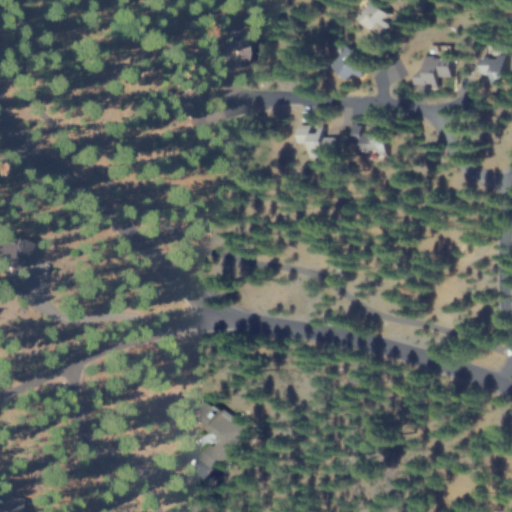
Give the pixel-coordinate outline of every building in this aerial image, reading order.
[(373,28),(381,19),(390,27),(400,16),(383,0),(376,0),(361,17),(373,28)] [(231,54),(231,63),(246,63),(245,37),(219,38),(220,54),(231,54)] [(357,66),(364,54),(351,46),(338,68),(356,78),(361,69),(357,66)] [(443,85),(444,75),(455,75),(456,55),(430,54),(429,73),(418,72),(417,84),(443,85)] [(485,74),(498,74),(498,83),(511,83),(511,56),(485,55),(485,74)] [(178,113),(195,114),(196,90),(169,89),(169,104),(178,104),(178,113)] [(383,148),(383,152),(392,152),(393,124),(356,122),(356,138),(366,139),(365,148),(383,148)] [(313,155),(339,156),(340,128),(315,127),(315,124),(302,124),(301,141),(314,141),(313,155)] [(29,243),(15,236),(13,241),(0,236),(0,248),(5,251),(0,261),(0,262),(18,270),(29,243)] [(194,417),(218,436),(201,458),(219,472),(251,430),(209,398),(194,417)]
